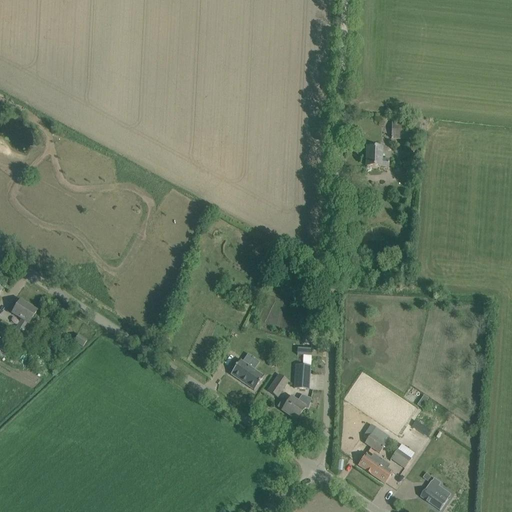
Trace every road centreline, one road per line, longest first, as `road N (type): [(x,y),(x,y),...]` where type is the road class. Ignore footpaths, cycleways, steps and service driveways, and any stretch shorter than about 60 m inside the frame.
road 1 (unclassified): [(317,470),(341,76)]
road 2 (unclassified): [(317,470),(0,255)]
